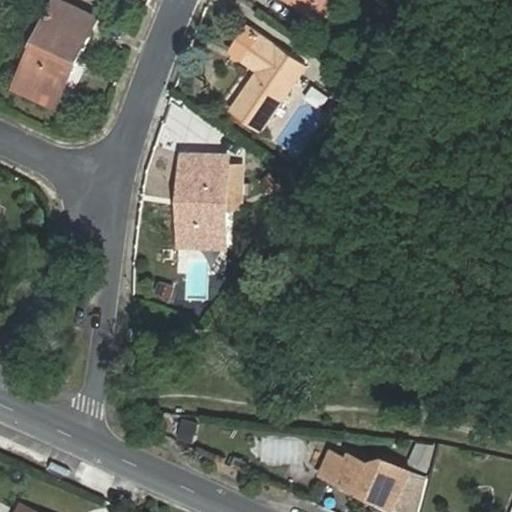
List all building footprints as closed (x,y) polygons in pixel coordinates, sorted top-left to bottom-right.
[(294,0),(329,21),(341,0),(294,0)] [(60,1),(24,80),(61,98),(98,18),(60,1)] [(234,51),(263,71),(234,112),(264,133),(309,66),(251,26),(234,51)] [(187,156),(184,244),(190,245),(189,260),(226,261),(227,246),(228,246),(231,157),(187,156)] [(192,442),(195,424),(178,421),(175,439),(192,442)] [(260,460),(302,464),(304,441),(262,437),(260,460)] [(402,511),(421,470),(396,458),(372,464),(354,455),(351,460),(335,453),(325,473),(402,511)]
